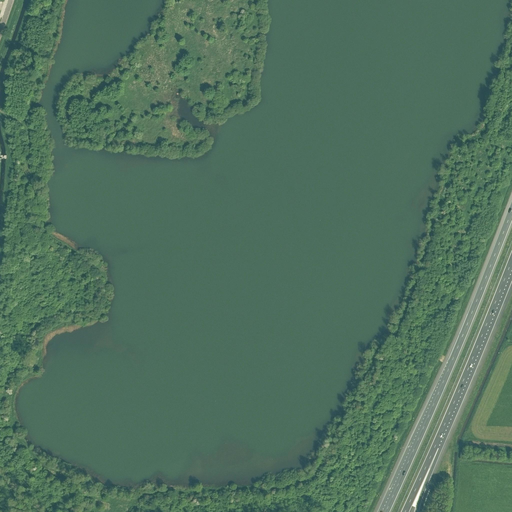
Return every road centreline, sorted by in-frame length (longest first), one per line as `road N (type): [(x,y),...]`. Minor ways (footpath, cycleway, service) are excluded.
road 1 (motorway): [(511,207),(385,511)]
road 2 (motorway): [(434,447),(511,259)]
